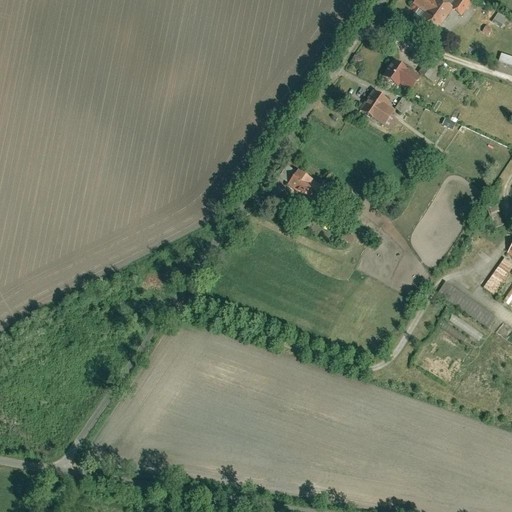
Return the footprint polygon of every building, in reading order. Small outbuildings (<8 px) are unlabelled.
[(418,0),(415,5),(428,13),(420,25),(437,36),(452,11),(454,8),(446,3),(440,0),(418,0)] [(454,8),(452,11),(463,17),(472,1),(470,0),(447,0),(446,3),(454,8)] [(485,33),(491,36),(494,29),(488,27),(485,33)] [(511,57),(504,55),(502,62),(511,65),(511,57)] [(432,56),(423,76),(438,83),(447,63),(432,56)] [(394,62),(384,78),(400,88),(402,84),(415,93),(423,80),(394,62)] [(363,111),(389,127),(396,114),(386,109),(390,103),(373,93),(363,111)] [(404,99),(397,110),(403,114),(410,103),(404,99)] [(447,118),(444,125),(455,130),(458,123),(447,118)] [(299,172),(290,187),(310,200),(319,185),(299,172)] [(360,203),(341,192),(336,201),(355,213),(360,203)] [(511,271),(511,265),(504,260),(485,290),(496,297),(511,271)] [(448,285),(441,294),(490,328),(497,319),(448,285)]
